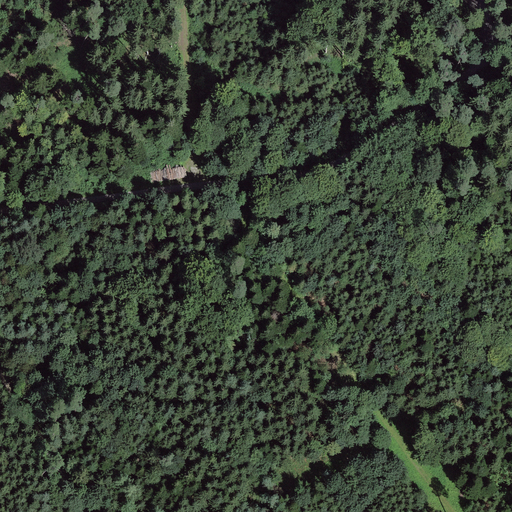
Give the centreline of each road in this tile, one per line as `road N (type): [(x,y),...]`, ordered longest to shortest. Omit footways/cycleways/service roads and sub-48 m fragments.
road 1 (track): [(0,209),(309,173),(511,49)]
road 2 (track): [(451,511),(222,184)]
road 3 (track): [(179,0),(198,186)]
road 4 (track): [(90,511),(0,371)]
